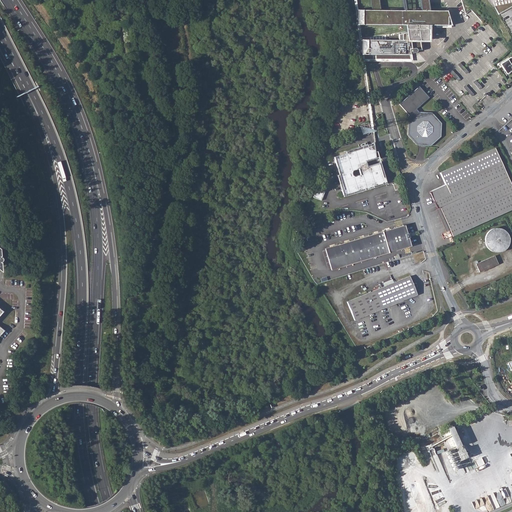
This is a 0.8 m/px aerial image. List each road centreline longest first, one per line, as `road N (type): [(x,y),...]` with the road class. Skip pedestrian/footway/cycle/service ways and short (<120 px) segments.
road 1 (trunk): [(21,72),(51,131),(77,224),(80,435),(98,511)]
road 2 (trunk): [(111,511),(93,433),(98,229),(85,154)]
road 3 (trunk): [(21,72),(60,210),(64,269),(50,401)]
road 4 (secondary): [(456,345),(193,456)]
road 5 (residential): [(511,90),(438,151),(416,183),(420,216),(462,326)]
road 6 (trunk): [(122,412),(108,219),(95,162),(85,154)]
road 7 (trunk): [(85,154),(68,98),(12,0)]
